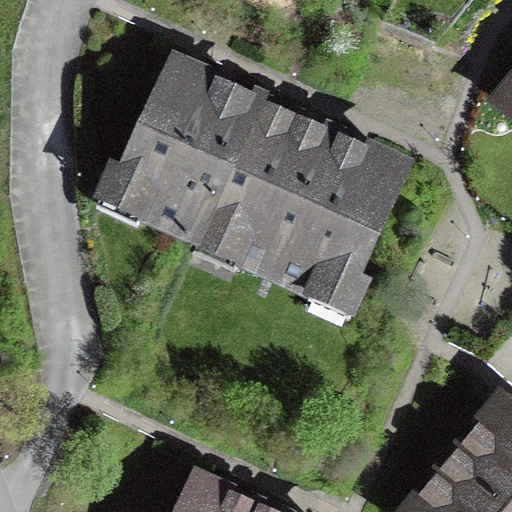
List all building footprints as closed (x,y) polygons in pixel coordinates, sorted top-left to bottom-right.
[(0,0),(0,16),(20,23),(27,0),(0,0)] [(11,51),(20,23),(0,16),(0,197),(9,197),(11,51)] [(203,232),(261,108),(177,69),(119,193),(146,207),(142,216),(199,242),(203,232)] [(511,91),(501,105),(511,114),(511,91)] [(401,174),(261,108),(203,232),(227,243),(223,253),(312,294),(316,285),(343,298),(401,174)] [(0,376),(41,369),(9,197),(0,197),(0,376)] [(511,232),(438,320),(486,360),(511,329),(511,232)] [(511,511),(511,416),(501,407),(413,511),(511,511)] [(257,511),(198,485),(185,511),(257,511)]
